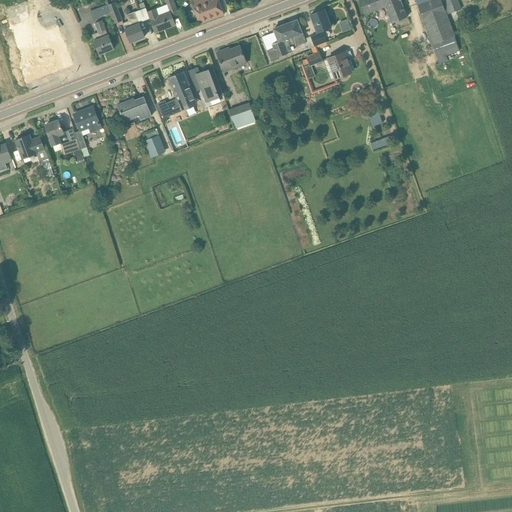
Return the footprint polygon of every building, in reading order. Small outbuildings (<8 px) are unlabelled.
[(0,0),(0,3),(2,9),(22,2),(21,0),(0,0)] [(156,9),(147,13),(156,33),(175,25),(172,17),(178,15),(172,0),(165,0),(170,11),(158,16),(156,9)] [(191,0),(200,24),(224,14),(218,0),(191,0)] [(400,0),(360,0),(365,14),(385,6),(392,23),(408,17),(400,0)] [(441,0),(416,0),(432,45),(437,58),(436,59),(439,64),(449,61),(447,56),(460,51),(455,36),(456,36),(441,0)] [(461,9),(457,0),(444,0),(450,13),(461,9)] [(2,9),(5,18),(25,10),(22,2),(2,9)] [(108,5),(115,24),(122,21),(115,2),(108,5)] [(107,5),(90,11),(94,19),(110,13),(107,5)] [(312,37),(316,47),(317,47),(327,42),(323,31),(332,27),(325,9),(311,15),(318,35),(312,37)] [(29,20),(25,10),(5,18),(9,28),(29,20)] [(145,37),(135,11),(126,15),(129,21),(123,23),(131,42),(145,37)] [(343,32),(352,29),(348,19),(339,21),(343,32)] [(101,20),(94,23),(98,32),(92,35),(100,54),(114,49),(109,35),(108,35),(104,24),(102,20),(101,20)] [(306,42),(298,20),(274,29),(279,41),(272,44),(274,48),(267,51),(271,60),(293,52),(290,45),(295,44),(296,47),(306,42)] [(47,44),(55,63),(65,59),(58,39),(47,44)] [(44,67),(55,63),(47,44),(47,43),(36,47),(44,67)] [(230,48),(217,53),(225,72),(247,64),(240,46),(230,50),(230,48)] [(317,47),(316,47),(311,48),(313,53),(306,56),(307,58),(302,60),(304,65),(309,63),(310,66),(322,61),(317,47)] [(349,59),(346,51),(327,58),(335,79),(352,72),(347,60),(349,59)] [(17,57),(25,77),(35,73),(27,53),(17,57)] [(17,57),(9,60),(17,80),(25,77),(17,57)] [(1,63),(8,83),(17,80),(9,60),(1,63)] [(0,63),(0,86),(8,83),(1,63),(0,63)] [(224,94),(214,69),(210,71),(209,69),(196,74),(198,77),(192,79),(197,91),(201,90),(205,101),(224,94)] [(167,103),(165,100),(158,103),(161,111),(169,108),(172,115),(182,111),(181,107),(196,101),(184,72),(169,78),(177,98),(167,103)] [(130,100),(117,105),(126,127),(135,123),(135,125),(141,123),(140,121),(152,116),(144,96),(131,101),(130,100)] [(256,120),(250,102),(228,110),(235,128),(256,120)] [(93,107),(74,114),(80,130),(90,127),(91,131),(101,128),(93,107)] [(369,116),(373,126),(382,123),(379,112),(369,116)] [(59,120),(45,126),(53,144),(60,142),(57,135),(64,133),(59,120)] [(145,140),(160,134),(158,128),(143,134),(145,140)] [(82,132),(76,134),(84,157),(90,155),(82,132)] [(30,135),(15,140),(22,159),(37,154),(37,153),(45,150),(40,137),(32,140),(30,135)] [(158,135),(146,141),(152,156),(164,151),(158,135)] [(371,144),(373,149),(392,142),(390,137),(371,144)] [(77,138),(60,144),(64,154),(73,152),(75,160),(82,158),(83,160),(84,159),(77,138)] [(12,161),(6,144),(0,146),(0,164),(4,163),(4,164),(12,161)] [(52,169),(49,158),(42,161),(46,171),(52,169)]
